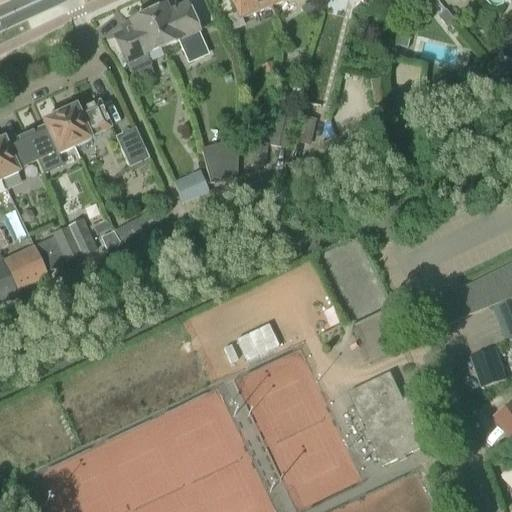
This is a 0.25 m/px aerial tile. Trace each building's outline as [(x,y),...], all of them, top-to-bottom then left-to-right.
[(242,21),(271,9),(267,0),(230,0),(236,14),(228,18),(233,31),(244,27),(242,21)] [(294,0),(303,0),(304,2),(309,0),(267,0),(271,9),(283,4),(289,2),(294,0)] [(350,0),(356,10),(363,7),(359,0),(350,0)] [(359,0),(363,7),(364,9),(380,2),(378,0),(359,0)] [(315,2),(311,4),(300,8),(305,20),(320,14),(315,2)] [(147,17),(163,51),(178,44),(182,53),(203,43),(202,41),(186,6),(176,11),(173,5),(147,17)] [(455,23),(445,11),(437,17),(447,29),(455,23)] [(148,58),(163,51),(147,17),(121,29),(123,35),(113,39),(130,77),(152,67),(148,58)] [(411,33),(400,30),(396,46),(407,49),(411,33)] [(271,63),(260,68),(265,79),(276,74),(271,63)] [(388,106),(385,92),(383,79),(370,82),(375,108),(388,106)] [(301,101),(297,116),(291,140),(310,145),(317,121),(310,119),(305,118),(306,114),(313,116),(315,107),(307,105),(308,102),(301,101)] [(58,116),(74,149),(93,141),(92,139),(110,130),(98,104),(78,113),(75,108),(58,116)] [(269,146),(270,146),(286,150),(294,120),(276,115),(269,146)] [(71,151),(74,149),(58,116),(42,123),(44,129),(25,137),(37,164),(55,155),(57,157),(60,156),(71,151)] [(115,139),(129,169),(148,160),(135,130),(128,133),(128,131),(121,134),(122,136),(115,139)] [(19,172),(37,164),(25,137),(6,146),(3,141),(0,142),(0,177),(3,183),(21,175),(19,172)] [(254,138),(251,167),(265,168),(269,139),(254,138)] [(237,179),(237,166),(238,140),(201,151),(210,185),(237,180),(237,179)] [(200,172),(174,184),(183,205),(210,193),(200,172)] [(120,237),(124,244),(135,238),(160,225),(153,211),(128,225),(132,231),(120,237)] [(67,229),(81,258),(97,250),(83,221),(67,229)] [(105,223),(96,227),(99,234),(108,230),(105,223)] [(60,253),(41,261),(46,274),(81,258),(67,229),(52,236),(60,253)] [(107,252),(121,246),(113,232),(101,239),(107,252)] [(3,261),(17,292),(48,277),(46,274),(41,261),(34,247),(3,261)] [(17,292),(3,261),(2,259),(0,259),(0,303),(18,295),(17,292)] [(511,266),(449,297),(450,301),(436,307),(445,328),(511,301),(511,266)] [(511,302),(493,310),(507,345),(509,344),(511,342),(511,302)] [(371,362),(399,351),(385,315),(357,326),(371,362)] [(268,326),(236,341),(247,363),(278,348),(268,326)] [(506,382),(497,352),(472,359),(480,389),(506,382)] [(390,375),(372,383),(364,388),(369,400),(355,407),(384,468),(435,444),(426,423),(424,424),(411,398),(403,401),(390,375)] [(511,404),(493,418),(511,445),(511,444),(511,404)] [(511,454),(509,446),(487,453),(491,465),(511,457),(511,454)]
